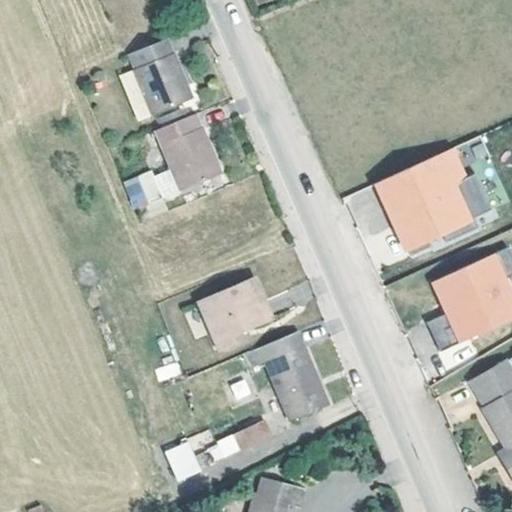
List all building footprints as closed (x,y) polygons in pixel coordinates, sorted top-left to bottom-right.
[(150,98),(190,80),(165,20),(123,38),(130,55),(150,98)] [(114,61),(134,106),(150,98),(130,55),(114,61)] [(174,177),(219,159),(191,97),(147,116),(174,177)] [(448,133),(372,168),(387,199),(394,195),(399,207),(395,209),(409,239),(430,230),(426,222),(440,216),(445,226),(477,211),(472,201),(490,193),(473,157),(462,162),(448,133)] [(162,184),(150,153),(133,160),(145,190),(162,184)] [(427,306),(441,335),(511,301),(511,276),(505,262),(511,258),(511,240),(507,230),(432,266),(447,297),(427,306)] [(220,331),(238,323),(242,321),(239,312),(270,299),(253,259),(200,281),(220,331)] [(288,399),(327,383),(297,314),(258,330),(288,399)] [(511,467),(511,361),(504,346),(468,367),(507,433),(511,443),(511,444),(501,450),(511,467)] [(154,368),(158,381),(181,375),(177,362),(154,368)] [(246,378),(230,383),(236,399),(251,394),(246,378)] [(231,414),(237,430),(268,417),(262,401),(231,414)] [(215,461),(272,437),(265,420),(208,444),(215,461)] [(511,444),(511,443),(507,433),(495,439),(501,450),(511,444)] [(163,451),(177,482),(202,471),(187,440),(163,451)] [(272,511),(279,488),(248,481),(240,511),(272,511)]
